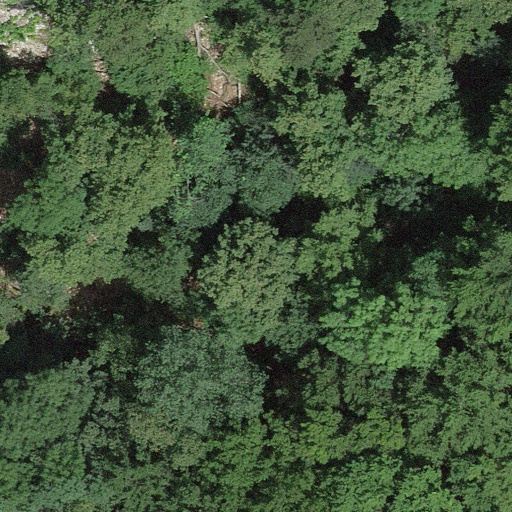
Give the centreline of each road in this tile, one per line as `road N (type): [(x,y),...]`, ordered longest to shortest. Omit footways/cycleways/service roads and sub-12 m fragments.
road 1 (track): [(29,511),(511,308)]
road 2 (track): [(366,511),(186,511)]
